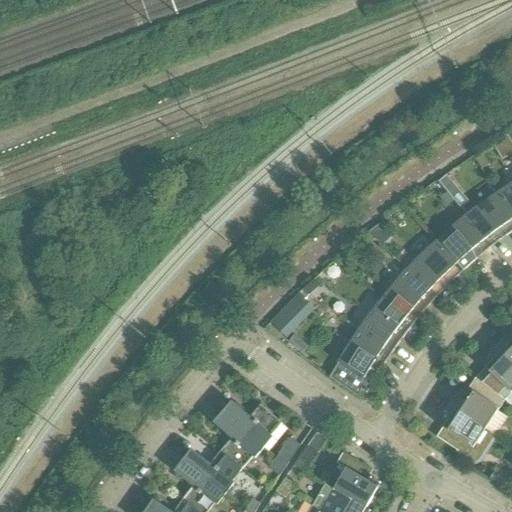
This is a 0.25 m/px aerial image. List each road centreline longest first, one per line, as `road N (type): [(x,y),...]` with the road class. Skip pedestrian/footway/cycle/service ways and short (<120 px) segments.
road 1 (residential): [(96,511),(176,400),(232,341),(375,441)]
road 2 (residential): [(511,273),(417,372),(375,441)]
